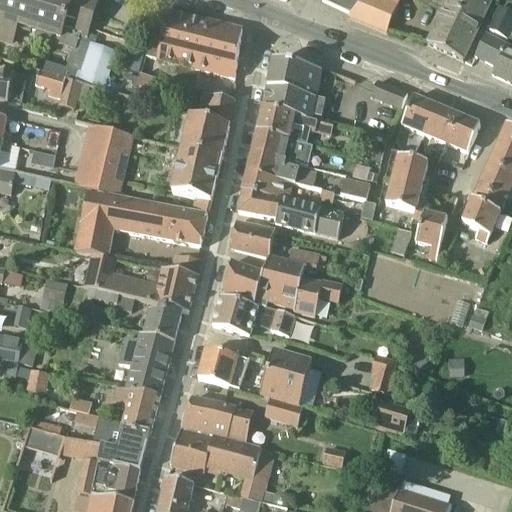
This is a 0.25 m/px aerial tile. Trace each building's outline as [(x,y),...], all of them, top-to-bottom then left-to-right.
[(0,0),(0,40),(12,45),(17,27),(36,33),(35,39),(72,51),(76,52),(80,38),(86,40),(87,35),(88,33),(98,0),(6,0),(6,1),(0,0)] [(350,17),(367,0),(329,0),(326,4),(325,4),(350,17)] [(401,0),(400,0),(367,0),(350,17),(348,18),(348,19),(387,36),(397,10),(397,9),(401,0)] [(449,0),(427,47),(463,64),(492,2),(486,0),(449,0)] [(507,42),(511,32),(511,16),(499,9),(487,32),(507,42)] [(163,33),(159,49),(156,62),(208,75),(235,82),(240,47),(242,33),(208,25),(171,16),(168,15),(163,33)] [(152,30),(148,46),(157,49),(159,49),(163,33),(152,30)] [(80,38),(76,52),(72,51),(65,70),(45,63),(41,73),(66,81),(77,85),(90,46),(94,47),(97,39),(87,35),(86,40),(80,38)] [(511,86),(511,51),(484,37),(475,59),(496,69),(492,78),(511,86)] [(116,54),(95,47),(90,45),(81,74),(77,85),(103,93),(107,83),(116,54)] [(149,60),(156,62),(159,49),(148,46),(146,51),(144,59),(149,60)] [(122,88),(120,98),(133,102),(140,77),(144,61),(131,57),(122,88)] [(317,99),(321,74),(317,73),(273,63),(268,87),(267,91),(317,99)] [(0,105),(20,109),(23,96),(26,84),(14,81),(14,77),(0,73),(0,105)] [(65,82),(39,74),(35,88),(49,92),(48,98),(60,101),(65,82)] [(140,77),(133,102),(152,107),(160,82),(140,77)] [(59,108),(74,112),(81,87),(66,83),(59,108)] [(106,83),(103,93),(120,98),(122,88),(106,83)] [(377,85),(374,92),(404,105),(408,98),(377,85)] [(325,101),(317,99),(267,91),(262,111),(312,123),(313,118),(321,120),(325,101)] [(401,113),(404,105),(374,92),(371,100),(401,113)] [(229,131),(234,103),(232,103),(212,98),(210,107),(208,119),(207,124),(229,131)] [(423,138),(435,110),(413,100),(401,128),(423,138)] [(445,147),(457,119),(435,110),(423,138),(445,147)] [(312,124),(312,123),(262,111),(258,131),(257,135),(306,148),(309,134),(315,135),(318,125),(314,124),(312,124)] [(229,131),(207,124),(191,119),(183,152),(222,162),(225,146),(229,131)] [(457,119),(445,147),(468,157),(480,129),(457,119)] [(0,146),(10,148),(12,139),(4,138),(7,122),(0,120),(0,146)] [(88,128),(99,131),(101,124),(90,121),(88,128)] [(333,129),(318,125),(315,135),(331,139),(333,129)] [(110,147),(113,134),(99,131),(88,128),(85,141),(110,147)] [(496,153),(511,160),(511,130),(507,128),(496,153)] [(120,202),(120,200),(123,185),(129,159),(133,139),(113,134),(110,147),(107,159),(104,170),(102,182),(98,198),(120,202)] [(312,150),(306,148),(257,135),(253,151),(252,155),(301,167),(307,168),(312,150)] [(107,159),(110,147),(85,141),(82,152),(107,159)] [(9,158),(10,148),(0,146),(0,158),(0,156),(9,158)] [(366,163),(380,168),(384,154),(369,150),(366,163)] [(104,170),(107,159),(82,152),(79,164),(104,170)] [(216,186),(222,162),(183,152),(172,196),(195,202),(211,206),(216,186)] [(511,192),(511,190),(511,160),(496,153),(484,179),(511,192)] [(299,173),(301,167),(252,155),(251,159),(247,176),(294,187),(294,188),(312,192),(316,176),(299,173)] [(398,160),(392,183),(413,189),(422,191),(428,168),(419,166),(398,160)] [(102,182),(104,170),(79,164),(76,175),(102,182)] [(16,175),(0,171),(0,195),(12,197),(16,175)] [(98,198),(102,182),(76,175),(73,189),(87,193),(87,196),(88,196),(98,198)] [(364,183),(375,186),(377,178),(366,175),(364,183)] [(290,203),(294,188),(294,187),(247,176),(244,191),(243,195),(280,204),(280,201),(290,203)] [(46,182),(27,179),(25,189),(44,193),(46,182)] [(507,202),(511,192),(484,179),(479,189),(472,205),(500,217),(507,202)] [(366,205),(370,190),(370,188),(345,181),(341,199),(364,204),(366,205)] [(411,221),(421,224),(424,217),(426,212),(417,210),(422,191),(413,189),(392,183),(386,208),(407,212),(413,214),(411,221)] [(331,207),(334,198),(322,194),(319,204),(331,207)] [(276,223),(280,204),(243,195),(238,216),(265,221),(276,223)] [(120,202),(98,198),(88,196),(87,196),(75,255),(92,258),(108,261),(113,235),(162,244),(202,251),(204,238),(208,219),(191,216),(152,207),(120,200),(120,202)] [(345,217),(290,203),(280,201),(280,204),(276,223),(275,227),(283,229),(331,241),(338,243),(345,217)] [(209,213),(211,206),(195,202),(191,216),(208,219),(209,213)] [(366,205),(364,204),(361,220),(372,223),(376,208),(376,207),(366,205)] [(493,232),(500,217),(472,205),(465,220),(462,227),(478,233),(473,243),(486,248),(493,232)] [(429,264),(436,265),(447,223),(427,217),(424,217),(421,224),(415,247),(418,248),(433,251),(429,264)] [(275,236),(275,234),(273,234),(236,226),(234,239),(231,253),(272,260),(272,261),(325,271),(327,261),(320,259),(320,257),(292,252),(290,260),(272,257),(275,240),(274,240),(275,236)] [(395,243),(408,247),(412,236),(399,232),(395,243)] [(113,277),(116,262),(108,261),(92,258),(85,290),(119,298),(135,302),(160,307),(160,310),(182,315),(188,317),(195,292),(198,279),(198,278),(171,273),(162,271),(159,287),(113,277)] [(174,259),(171,273),(198,278),(201,265),(199,264),(174,259)] [(343,288),(308,281),(304,281),(306,272),(317,275),(318,272),(318,271),(324,273),(325,271),(272,261),(269,272),(247,269),(229,266),(225,281),(221,296),(254,305),(266,308),(267,305),(278,308),(294,314),(294,316),(317,320),(321,303),(338,307),(343,288)] [(5,274),(3,286),(20,290),(23,278),(5,274)] [(60,318),(67,288),(46,283),(39,313),(60,318)] [(265,312),(266,308),(254,305),(221,296),(220,299),(221,299),(213,330),(236,336),(241,337),(250,339),(253,327),(274,331),(273,335),(291,339),(296,319),(265,312)] [(119,298),(117,307),(116,311),(132,314),(135,302),(119,298)] [(469,307),(457,303),(449,326),(462,330),(469,307)] [(182,319),(182,315),(160,310),(158,316),(150,314),(145,338),(174,346),(179,327),(182,319)] [(477,310),(474,319),(485,322),(488,313),(477,310)] [(482,334),(486,323),(473,319),(469,330),(482,334)] [(0,365),(19,369),(19,367),(22,350),(24,343),(0,338),(0,365)] [(131,370),(126,392),(160,399),(165,381),(172,355),(174,346),(145,338),(142,338),(141,344),(127,341),(121,368),(131,370)] [(22,350),(19,367),(33,370),(36,352),(22,350)] [(206,353),(198,382),(227,389),(242,392),(250,363),(248,362),(236,359),(206,353)] [(270,402),(299,410),(310,373),(312,366),(273,354),(271,361),(260,397),(260,399),(270,402)] [(250,356),(248,362),(250,363),(262,367),(264,360),(250,356)] [(376,377),(373,394),(395,399),(399,379),(393,378),(395,369),(396,364),(376,358),(371,376),(376,377)] [(418,375),(432,371),(430,362),(415,365),(418,375)] [(450,381),(465,380),(464,362),(449,363),(450,381)] [(0,378),(16,382),(19,369),(0,365),(0,378)] [(322,376),(310,373),(300,409),(311,413),(322,376)] [(45,399),(48,377),(33,375),(29,396),(45,399)] [(124,413),(123,417),(154,423),(155,418),(158,407),(160,399),(126,392),(125,393),(115,390),(113,398),(107,397),(105,405),(105,409),(124,413)] [(494,400),(499,402),(504,399),(503,394),(498,391),(494,394),(494,400)] [(78,400),(74,424),(98,428),(100,416),(92,415),(94,402),(78,400)] [(241,444),(250,412),(223,407),(196,403),(191,402),(180,432),(209,437),(241,444)] [(303,412),(299,410),(270,402),(268,411),(265,421),(298,430),(303,412)] [(412,413),(382,403),(374,430),(385,435),(403,441),(412,413)] [(111,469),(140,475),(148,446),(152,429),(154,423),(123,417),(122,425),(100,420),(98,428),(95,446),(103,448),(98,466),(111,469)] [(509,424),(500,420),(495,434),(503,438),(509,424)] [(32,423),(30,431),(59,439),(62,430),(32,423)] [(29,430),(22,451),(58,461),(59,458),(64,440),(59,439),(30,431),(29,430)] [(261,506),(271,509),(274,497),(265,496),(275,457),(261,454),(262,451),(240,446),(180,434),(177,445),(170,468),(204,476),(205,472),(220,476),(244,482),(241,497),(240,501),(243,502),(260,506),(261,506)] [(346,455),(340,453),(336,471),(342,472),(346,455)] [(133,506),(140,475),(111,469),(106,489),(94,486),(91,496),(133,506)] [(91,496),(94,486),(96,476),(80,473),(76,495),(91,499),(91,496)] [(188,511),(194,488),(165,482),(162,496),(158,511),(188,511)] [(450,511),(451,510),(398,493),(391,511),(450,511)] [(278,494),(274,497),(271,509),(283,511),(286,496),(280,494),(278,494)] [(131,511),(133,506),(91,496),(91,499),(87,511),(131,511)] [(237,511),(240,511),(243,502),(240,501),(227,498),(223,508),(237,511)]
